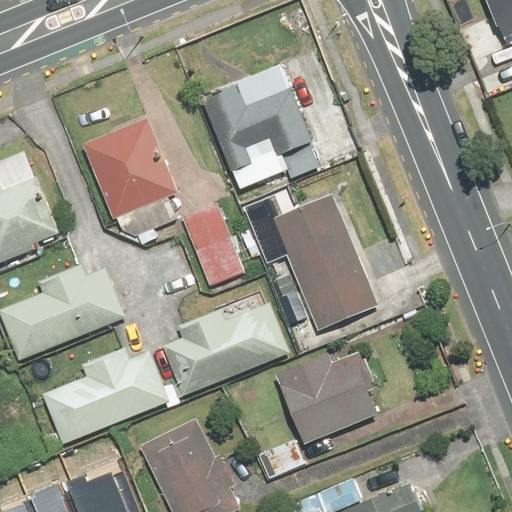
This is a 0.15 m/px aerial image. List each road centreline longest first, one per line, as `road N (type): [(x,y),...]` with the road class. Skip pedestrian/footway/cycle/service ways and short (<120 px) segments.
road 1 (tertiary): [(511,332),(384,0)]
road 2 (secondary): [(113,0),(0,44)]
